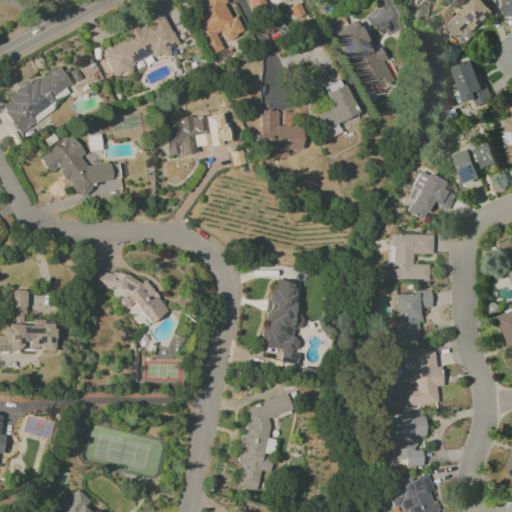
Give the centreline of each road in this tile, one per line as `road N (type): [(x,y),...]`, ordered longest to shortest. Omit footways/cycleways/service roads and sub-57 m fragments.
road 1 (residential): [(0,170),(33,218),(76,233),(196,239),(235,284),(184,511)]
road 2 (residential): [(511,205),(471,223),(465,259),(460,317),(483,404),(466,467),(468,511)]
